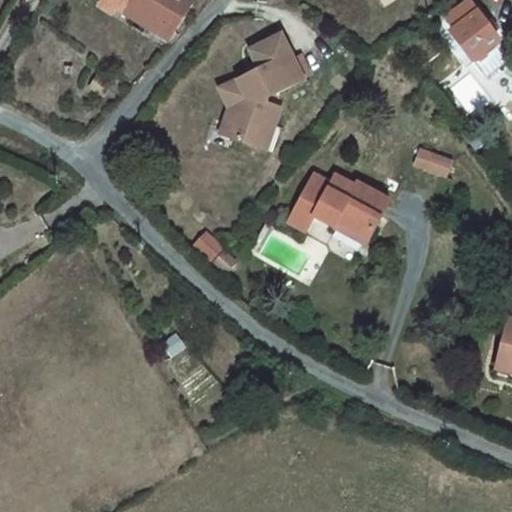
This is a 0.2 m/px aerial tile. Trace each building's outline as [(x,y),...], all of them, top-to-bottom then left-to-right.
[(112,13),(116,8),(148,28),(152,20),(119,0),(103,0),(100,6),(112,13)] [(193,6),(184,0),(119,0),(152,20),(148,28),(170,42),(193,6)] [(451,33),(473,61),(499,42),(469,3),(449,17),(457,28),(451,33)] [(230,108),(221,134),(255,147),(263,124),(274,128),(281,109),(265,103),(270,90),(279,94),(304,82),(282,36),(251,51),(260,70),(242,80),(221,89),(230,108)] [(92,87),(106,96),(112,86),(98,78),(92,87)] [(274,128),(263,124),(255,147),(267,151),(274,128)] [(419,148),(411,166),(447,180),(454,162),(419,148)] [(339,216),(337,221),(370,239),(391,201),(358,183),(356,186),(336,175),(331,184),(314,175),(289,222),(306,231),(315,216),(321,206),(339,216)] [(315,216),(367,245),(370,239),(337,221),(339,216),(321,206),(315,216)] [(511,319),(509,319),(496,369),(511,372),(511,319)]
